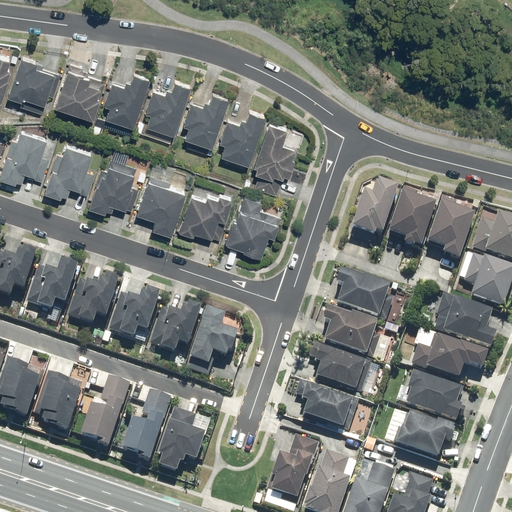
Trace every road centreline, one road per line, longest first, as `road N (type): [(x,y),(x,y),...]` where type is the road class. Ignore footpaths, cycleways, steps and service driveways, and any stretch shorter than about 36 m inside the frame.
road 1 (residential): [(344,126),(214,51),(0,16)]
road 2 (residential): [(0,208),(286,304)]
road 3 (residential): [(0,326),(254,408)]
road 4 (residential): [(286,304),(344,126)]
road 5 (residential): [(511,173),(405,150),(344,126)]
road 6 (secondary): [(123,511),(0,469)]
